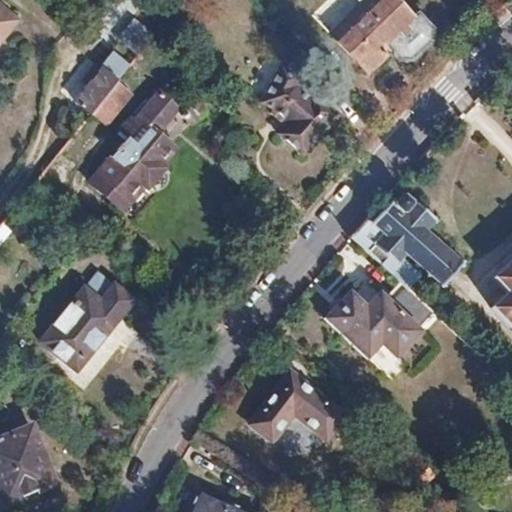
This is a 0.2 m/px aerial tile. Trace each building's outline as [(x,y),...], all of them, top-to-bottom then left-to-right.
[(431,44),(432,27),(417,11),(410,17),(394,0),(361,0),(352,9),(343,0),(324,0),(311,13),(368,73),(390,53),(397,60),(411,62),(431,44)] [(0,38),(16,19),(0,5),(0,38)] [(115,85),(129,68),(111,53),(99,68),(95,64),(80,84),(87,90),(75,105),(82,111),(78,115),(85,122),(90,115),(115,85)] [(319,100),(326,91),(305,74),(302,76),(282,66),(262,105),(268,107),(273,111),(289,124),(285,128),(278,135),(301,158),(339,118),(319,100)] [(106,128),(130,98),(115,85),(90,115),(106,128)] [(127,118),(139,129),(89,187),(108,203),(115,195),(123,203),(140,183),(147,189),(163,170),(160,167),(173,152),(154,136),(173,114),(156,100),(145,112),(138,107),(127,118)] [(200,109),(193,103),(180,118),(187,125),(200,109)] [(426,230),(436,219),(413,197),(411,200),(402,191),(399,195),(397,193),(371,220),(369,218),(361,227),(351,238),(403,287),(407,291),(420,277),(399,258),(406,250),(442,282),(460,262),(426,230)] [(511,261),(491,280),(505,295),(491,308),(511,331),(511,261)] [(40,346),(75,374),(133,302),(114,287),(113,288),(97,275),(40,346)] [(398,363),(425,334),(409,320),(422,305),(407,291),(403,287),(390,302),(383,296),(371,311),(356,297),(332,325),(373,361),(383,350),(398,363)] [(511,350),(492,370),(511,388),(511,350)] [(345,416),(291,375),(251,426),(273,442),(294,414),(327,439),(345,416)] [(54,483),(31,428),(0,440),(0,498),(2,504),(54,483)] [(242,511),(198,492),(188,511),(242,511)]
